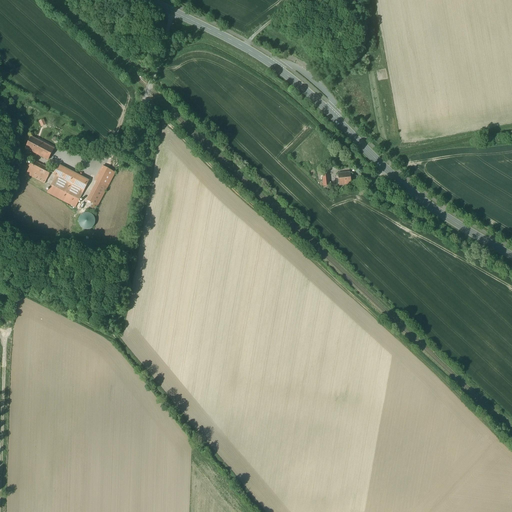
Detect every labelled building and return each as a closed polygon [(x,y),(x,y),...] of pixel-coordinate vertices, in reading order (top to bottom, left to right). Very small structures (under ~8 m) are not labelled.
[(33,137),(26,150),(49,162),(56,149),(33,137)] [(34,162),(27,175),(44,184),(51,171),(34,162)] [(57,177),(52,187),(79,201),(89,182),(59,166),(54,176),(57,177)] [(88,203),(98,208),(116,174),(103,167),(96,182),(99,183),(88,203)] [(350,172),(338,174),(339,185),(351,184),(350,172)]
